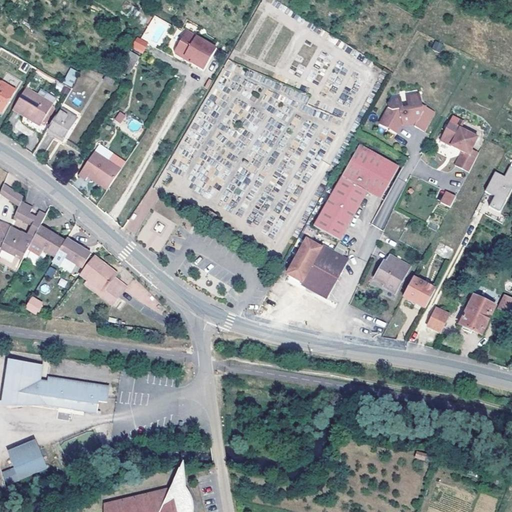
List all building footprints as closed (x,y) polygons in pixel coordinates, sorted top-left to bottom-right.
[(154,25),(149,34),(157,38),(161,28),(154,25)] [(191,63),(205,71),(217,50),(187,32),(176,51),(177,54),(182,58),(186,57),(192,61),(191,63)] [(131,48),(142,54),(148,43),(137,37),(131,48)] [(432,49),(439,52),(443,44),(435,40),(432,49)] [(129,53),(121,66),(132,72),(139,59),(129,53)] [(62,83),(71,87),(79,72),(70,68),(62,83)] [(16,92),(1,83),(0,84),(0,83),(0,115),(1,116),(16,92)] [(63,88),(59,95),(65,99),(69,92),(63,88)] [(52,106),(25,91),(13,112),(20,116),(21,113),(42,124),(51,108),(52,106)] [(69,97),(69,107),(81,108),(81,97),(69,97)] [(414,127),(424,132),(434,113),(422,106),(419,97),(407,100),(409,111),(403,113),(400,102),(392,104),(390,108),(386,109),(387,113),(381,123),(390,128),(388,132),(394,135),(400,124),(410,121),(416,124),(414,127)] [(54,109),(51,108),(42,124),(45,125),(54,109)] [(60,109),(46,133),(45,134),(53,138),(54,136),(64,142),(77,120),(60,109)] [(118,111),(114,120),(121,123),(125,114),(118,111)] [(40,127),(42,124),(21,113),(20,116),(40,127)] [(379,127),(388,132),(390,128),(381,123),(379,127)] [(467,175),(484,143),(449,124),(439,142),(460,153),(453,168),(467,175)] [(341,242),(369,194),(379,200),(399,165),(360,143),(313,226),(341,242)] [(90,174),(105,184),(121,159),(100,145),(80,175),(86,179),(88,177),(90,174)] [(110,187),(126,162),(121,159),(105,184),(110,187)] [(490,207),(501,212),(511,190),(511,167),(505,177),(496,172),(486,192),(495,196),(490,207)] [(88,177),(103,187),(105,184),(90,174),(88,177)] [(3,186),(0,194),(19,207),(20,203),(22,199),(3,186)] [(456,197),(447,192),(441,203),(450,208),(456,197)] [(19,207),(15,217),(25,223),(30,214),(32,209),(20,203),(19,207)] [(10,228),(1,249),(22,260),(25,253),(31,243),(39,226),(45,216),(39,213),(36,218),(32,226),(26,237),(10,228)] [(25,223),(32,226),(36,218),(30,214),(25,223)] [(133,214),(126,229),(136,233),(143,219),(133,214)] [(0,248),(1,249),(10,228),(0,222),(0,248)] [(39,226),(31,243),(46,252),(55,257),(57,254),(65,242),(39,226)] [(67,238),(66,240),(77,247),(78,245),(67,238)] [(66,240),(65,242),(57,254),(64,258),(82,269),(91,254),(78,245),(77,247),(66,240)] [(328,297),(347,262),(306,240),(287,275),(314,289),(328,297)] [(46,252),(31,243),(25,253),(41,261),(46,252)] [(59,266),(64,258),(57,254),(55,257),(52,262),(59,266)] [(410,267),(391,256),(387,263),(384,262),(374,279),(386,286),(384,288),(395,294),(410,267)] [(95,258),(81,275),(87,279),(114,301),(125,287),(114,278),(116,275),(95,258)] [(46,275),(53,278),(56,269),(49,267),(46,275)] [(403,297),(425,309),(435,289),(414,277),(403,297)] [(111,305),(114,301),(87,279),(84,284),(111,305)] [(494,308),(505,314),(511,299),(502,294),(495,307),(494,308)] [(495,307),(474,297),(459,325),(481,336),(494,308),(495,307)] [(32,298),(27,308),(37,314),(42,304),(32,298)] [(442,332),(451,315),(436,307),(427,325),(442,332)] [(5,407),(11,405),(17,367),(41,372),(43,365),(12,360),(5,407)] [(39,387),(40,380),(41,372),(17,367),(11,405),(24,401),(24,398),(30,399),(30,403),(92,412),(94,401),(103,402),(106,386),(46,377),(46,381),(45,388),(39,387)] [(120,401),(126,403),(133,373),(122,370),(117,391),(122,392),(120,401)] [(47,468),(37,447),(10,459),(14,469),(3,474),(8,486),(47,468)] [(434,457),(418,453),(416,458),(432,462),(434,457)] [(107,504),(105,504),(105,511),(193,511),(194,511),(194,507),(191,496),(187,488),(185,460),(175,483),(169,498),(156,493),(122,501),(107,504)]
